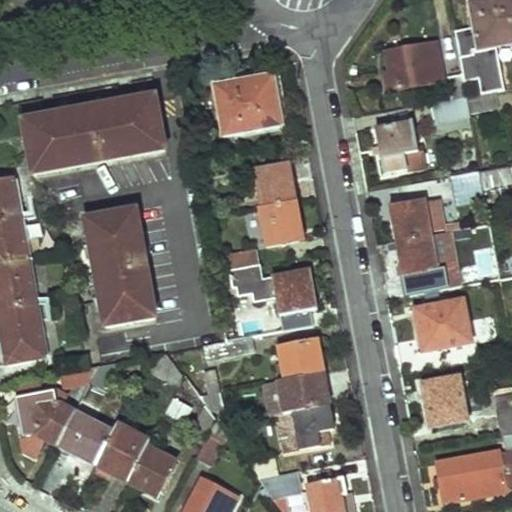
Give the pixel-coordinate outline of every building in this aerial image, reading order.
[(467,97),(497,92),(505,90),(500,62),(505,61),(502,48),(511,45),(511,0),(492,0),(468,5),(473,31),(455,35),(463,77),(467,97)] [(385,79),(389,95),(442,86),(435,47),(388,57),(391,78),(385,79)] [(467,97),(463,77),(448,79),(452,100),(467,97)] [(205,89),(214,138),(283,127),(273,78),(205,89)] [(467,97),(469,114),(499,109),(497,92),(467,97)] [(22,121),(31,175),(166,151),(156,96),(114,103),(115,111),(96,115),(77,118),(76,111),(22,121)] [(452,100),(429,104),(434,130),(443,128),(442,123),(470,117),(469,114),(467,97),(452,100)] [(94,107),(96,115),(115,111),(114,103),(94,107)] [(96,115),(94,107),(76,111),(77,118),(96,115)] [(418,153),(413,124),(376,130),(384,174),(406,170),(421,167),(418,153)] [(238,159),(210,164),(212,179),(241,174),(238,159)] [(260,210),(298,203),(290,165),(253,171),(260,210)] [(480,171),(483,187),(511,181),(511,178),(510,166),(480,171)] [(480,171),(449,177),(454,203),(485,197),(483,187),(480,171)] [(0,184),(0,323),(8,366),(46,359),(13,182),(0,184)] [(396,243),(431,237),(430,234),(443,231),(437,198),(390,207),(396,243)] [(260,210),(256,211),(262,248),(303,240),(298,203),(260,210)] [(91,218),(111,327),(162,318),(143,209),(91,218)] [(431,237),(396,243),(403,278),(407,278),(410,296),(447,290),(443,271),(451,270),(455,264),(449,234),(431,237)] [(223,274),(253,268),(249,253),(220,258),(223,274)] [(253,268),(223,274),(221,275),(223,290),(228,289),(229,298),(244,296),(246,304),(268,300),(271,319),(315,310),(309,273),(254,282),(253,268)] [(454,289),(451,270),(443,271),(447,290),(454,289)] [(415,311),(423,354),(472,346),(464,303),(415,311)] [(249,339),(273,335),(271,321),(225,329),(228,344),(249,339)] [(228,344),(202,349),(204,363),(252,354),(249,339),(228,344)] [(284,383),(323,375),(317,343),(278,350),(284,383)] [(175,366),(168,356),(152,358),(144,375),(163,384),(179,392),(185,380),(175,366)] [(101,368),(91,385),(107,393),(125,363),(101,368)] [(101,368),(74,373),(64,390),(91,385),(101,368)] [(323,375),(284,383),(278,384),(264,387),(270,420),(275,419),(287,417),(329,409),(323,375)] [(18,403),(43,396),(41,380),(15,384),(18,403)] [(423,387),(430,429),(466,423),(458,381),(423,387)] [(511,392),(494,395),(502,438),(504,438),(511,436),(511,392)] [(57,448),(76,414),(61,408),(66,398),(56,394),(43,396),(18,403),(16,404),(15,405),(24,457),(33,460),(42,442),(57,448)] [(222,413),(220,396),(199,400),(207,411),(211,416),(222,413)] [(165,416),(186,425),(193,408),(172,399),(165,416)] [(329,409),(287,417),(290,440),(280,442),(283,455),(318,449),(327,447),(325,433),(333,432),(329,409)] [(211,416),(207,411),(189,443),(201,450),(210,434),(216,423),(211,416)] [(57,448),(96,467),(113,433),(76,414),(57,448)] [(287,417),(275,419),(280,442),(290,440),(287,417)] [(96,467),(130,484),(149,448),(152,443),(117,426),(113,433),(96,467)] [(201,450),(196,460),(210,467),(224,441),(210,434),(201,450)] [(149,448),(130,484),(158,499),(177,464),(149,448)] [(511,452),(507,454),(499,455),(506,491),(511,489),(511,452)] [(506,491),(499,455),(437,466),(444,504),(506,493),(506,491)] [(259,482),(279,476),(274,459),(254,465),(259,482)] [(259,484),(273,504),(301,497),(296,476),(259,484)] [(229,511),(237,499),(203,481),(185,511),(229,511)] [(342,481),(305,487),(310,511),(352,511),(352,508),(342,509),(340,498),(345,496),(342,481)] [(352,508),(349,495),(345,496),(340,498),(342,509),(352,508)]
